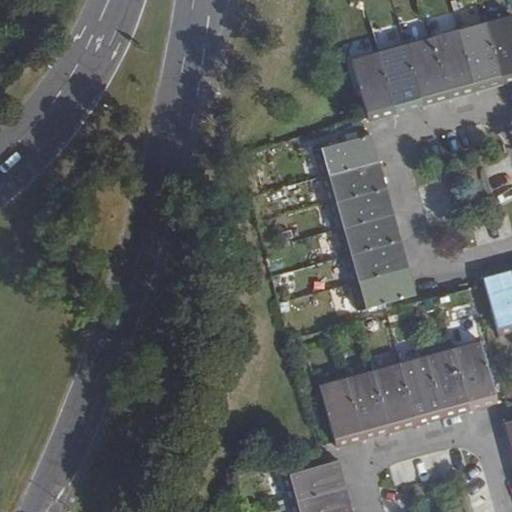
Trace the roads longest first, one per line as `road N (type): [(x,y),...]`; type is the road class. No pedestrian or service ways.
road 1 (tertiary): [(46,501),(139,256),(193,0)]
road 2 (residential): [(511,123),(485,108),(408,128),(391,156),(413,235),(443,254)]
road 3 (residential): [(374,511),(365,479),(377,454),(467,429),(494,446)]
road 4 (tertiary): [(109,39),(36,147),(0,180)]
